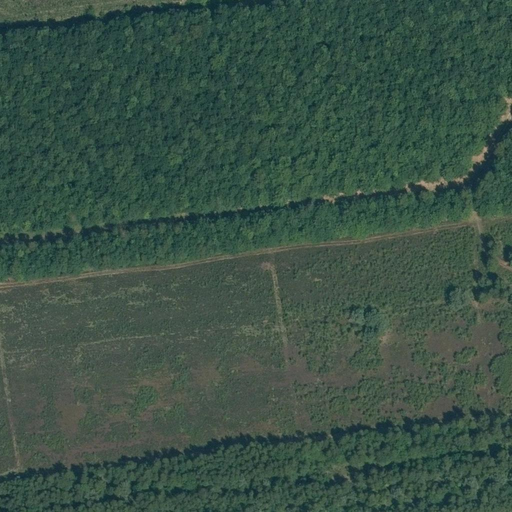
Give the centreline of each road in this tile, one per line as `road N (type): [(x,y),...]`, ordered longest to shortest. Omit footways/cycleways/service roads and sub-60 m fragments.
road 1 (track): [(453,179),(0,236)]
road 2 (track): [(339,0),(0,45)]
